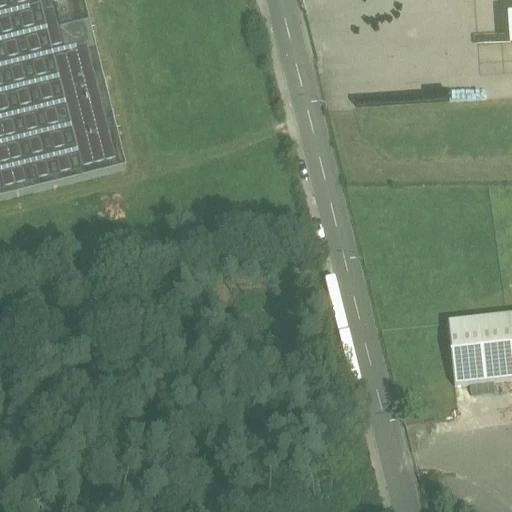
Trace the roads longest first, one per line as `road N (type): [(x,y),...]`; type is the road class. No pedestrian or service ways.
road 1 (residential): [(279,0),(407,511)]
road 2 (unknown): [(300,84),(170,128),(135,0)]
